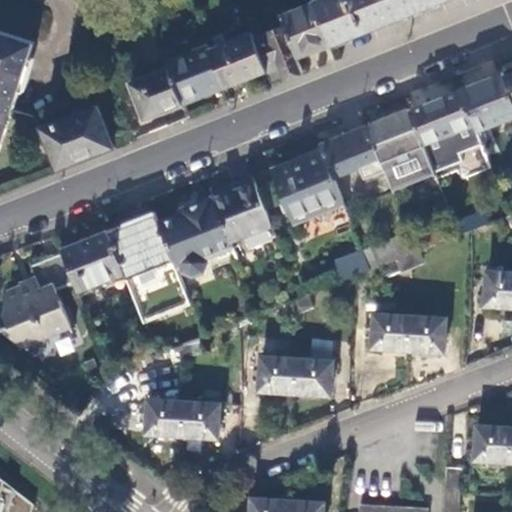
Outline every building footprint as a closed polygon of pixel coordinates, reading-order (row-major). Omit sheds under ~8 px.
[(298,57),(336,42),(318,0),(281,16),(285,25),(298,57)] [(318,0),(336,42),(440,0),(318,0)] [(298,57),(285,25),(255,37),(268,70),(269,72),(274,83),(285,79),(304,71),(298,57)] [(0,106),(12,110),(35,42),(0,30),(0,106)] [(255,37),(253,31),(211,48),(226,86),(268,70),(255,37)] [(226,86),(211,48),(209,45),(167,62),(170,67),(184,103),(226,86)] [(146,118),(184,103),(170,67),(132,83),(146,118)] [(478,131),(511,117),(511,94),(505,77),(503,72),(461,89),(475,125),(478,131)] [(475,125),(461,89),(410,110),(424,145),(475,125)] [(0,147),(12,110),(0,106),(0,147)] [(113,147),(97,106),(41,128),(58,169),(76,162),(113,147)] [(424,145),(410,110),(368,126),(382,160),(393,190),(436,173),(424,145)] [(382,160),(368,126),(322,145),(324,150),(335,178),(382,160)] [(335,178),(324,150),(274,170),(294,223),(345,203),(335,178)] [(273,223),(256,181),(215,197),(217,204),(231,239),(273,223)] [(231,239),(217,204),(214,206),(212,202),(182,214),(184,217),(162,227),(178,267),(181,266),(183,271),(193,277),(205,272),(208,261),(205,256),(234,245),(231,239)] [(178,267),(162,227),(156,212),(109,231),(126,272),(146,322),(192,304),(178,267)] [(460,235),(489,224),(484,213),(456,224),(456,225),(460,235)] [(236,252),(278,236),(273,223),(231,239),(234,245),(236,252)] [(419,251),(460,235),(456,225),(414,242),(418,252),(419,251)] [(126,272),(109,231),(63,249),(65,255),(76,282),(79,290),(126,272)] [(409,255),(418,252),(414,242),(367,260),(371,270),(398,260),(409,255)] [(424,263),(419,251),(418,252),(409,255),(414,268),(424,263)] [(364,252),(349,258),(356,277),(371,270),(367,260),(364,252)] [(76,282),(65,255),(49,262),(48,260),(32,266),(35,276),(20,281),(22,285),(9,289),(7,315),(10,324),(5,326),(28,348),(74,330),(57,288),(76,282)] [(403,272),(414,268),(409,255),(398,260),(403,272)] [(511,306),(511,273),(489,271),(486,305),(511,306)] [(312,307),(307,296),(303,298),(298,299),(302,311),(312,307)] [(292,315),(302,311),(298,299),(287,304),(292,315)] [(409,349),(411,316),(375,313),(373,348),(409,349)] [(448,318),(411,316),(409,349),(445,353),(448,318)] [(196,353),(192,342),(182,346),(186,357),(196,353)] [(186,357),(182,346),(171,350),(176,361),(186,357)] [(297,392),(299,359),(262,356),(260,389),(297,392)] [(334,361),(299,359),(297,392),(331,395),(334,361)] [(183,435),(185,401),(149,399),(147,432),(183,435)] [(222,403),(185,401),(183,435),(220,438),(222,403)] [(511,462),(511,451),(511,427),(478,426),(476,460),(511,462)] [(461,470),(449,469),(446,511),(458,511),(460,492),(461,470)] [(0,511),(33,511),(35,506),(0,479),(0,511)] [(288,511),(289,500),(253,498),(251,511),(288,511)] [(324,511),(325,502),(289,500),(288,511),(324,511)]
